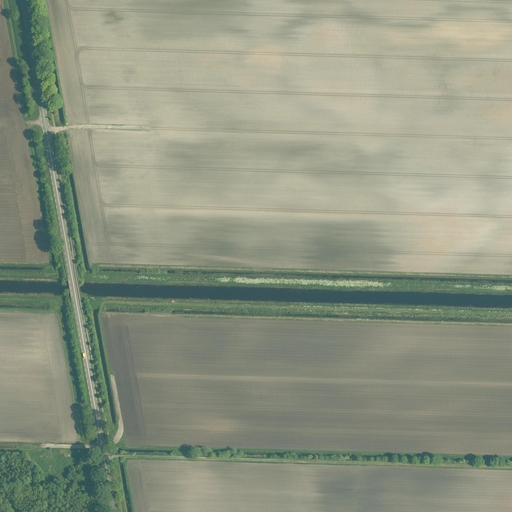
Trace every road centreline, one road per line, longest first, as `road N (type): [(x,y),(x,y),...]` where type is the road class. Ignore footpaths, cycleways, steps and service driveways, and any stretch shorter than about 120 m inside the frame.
road 1 (primary): [(113,511),(26,0)]
road 2 (track): [(103,457),(511,469)]
